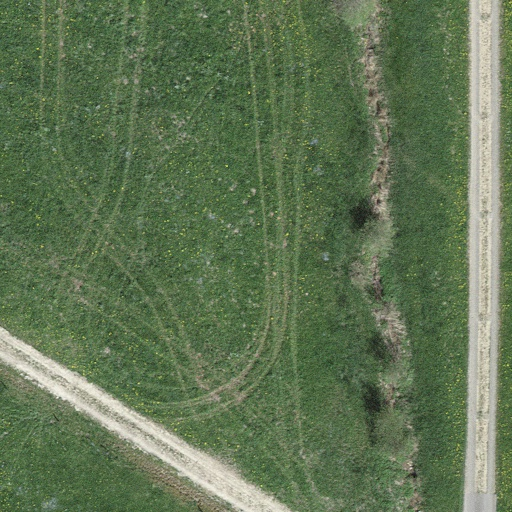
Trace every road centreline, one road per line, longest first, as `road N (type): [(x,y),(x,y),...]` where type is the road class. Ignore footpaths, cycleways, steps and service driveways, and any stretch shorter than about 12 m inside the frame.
road 1 (track): [(477,0),(476,511)]
road 2 (track): [(0,355),(251,511)]
